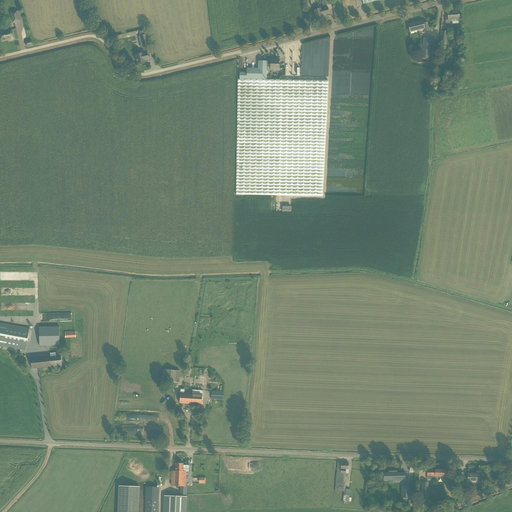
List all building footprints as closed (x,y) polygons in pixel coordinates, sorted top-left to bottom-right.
[(322,16),(329,14),(328,7),(320,9),(314,10),(316,21),(317,21),(318,22),(320,21),(320,20),(323,19),(322,16)] [(20,11),(17,11),(13,12),(13,11),(10,12),(13,23),(16,23),(16,22),(19,21),(22,20),(20,11)] [(445,18),(445,23),(445,24),(452,23),(459,23),(458,11),(447,12),(448,18),(445,18)] [(408,24),(408,25),(409,28),(408,28),(409,29),(410,33),(424,29),(425,32),(429,31),(427,23),(423,24),(422,20),(411,23),(408,24)] [(6,32),(0,33),(2,41),(9,40),(14,39),(12,30),(6,31),(6,32)] [(139,32),(140,36),(139,36),(141,47),(142,47),(143,53),(136,55),(138,64),(143,62),(143,61),(149,60),(146,49),(147,49),(146,47),(150,46),(146,30),(139,32)] [(441,31),(440,44),(446,44),(448,32),(441,31)] [(423,37),(420,58),(423,59),(429,59),(432,44),(435,44),(435,39),(432,39),(423,37)] [(239,80),(266,79),(267,67),(270,67),(270,71),(279,71),(279,63),(279,62),(279,60),(270,60),(270,62),(266,62),(266,61),(258,61),(258,69),(247,69),(247,73),(240,73),(239,80)] [(322,196),(328,81),(266,79),(239,80),(238,80),(235,194),(322,196)] [(27,298),(31,296),(31,292),(29,287),(29,285),(23,286),(20,287),(19,285),(15,285),(16,291),(13,284),(11,284),(6,286),(4,286),(0,287),(0,305),(1,306),(1,304),(12,302),(11,298),(14,297),(16,301),(16,302),(17,304),(21,303),(27,301),(27,298)] [(69,313),(44,313),(44,321),(64,321),(64,322),(69,321),(69,313)] [(0,323),(0,346),(25,351),(29,329),(0,323)] [(59,346),(59,326),(39,327),(39,347),(59,346)] [(50,354),(30,356),(32,369),(62,365),(60,352),(56,352),(50,353),(50,354)] [(180,399),(179,404),(202,405),(202,395),(201,395),(202,393),(202,394),(203,391),(192,390),(192,394),(184,394),(184,390),(180,389),(180,392),(181,392),(181,394),(180,393),(180,399)] [(211,400),(223,401),(224,392),(212,391),(211,400)] [(164,511),(185,511),(186,494),(186,492),(187,487),(186,487),(186,472),(189,472),(189,466),(183,465),(183,464),(176,463),(175,471),(172,471),(172,476),(171,486),(181,486),(180,496),(171,496),(165,496),(164,508),(164,511)] [(336,473),(335,491),(336,491),(336,492),(338,492),(338,491),(344,492),(342,503),(348,504),(348,502),(351,502),(351,498),(349,498),(350,490),(345,489),(345,477),(347,477),(348,474),(348,463),(338,463),(337,473),(336,473)] [(444,476),(444,470),(427,470),(427,479),(432,479),(432,477),(440,477),(440,476),(444,476)] [(138,511),(139,487),(118,486),(117,511),(138,511)] [(146,487),(144,511),(157,511),(159,488),(146,487)]
